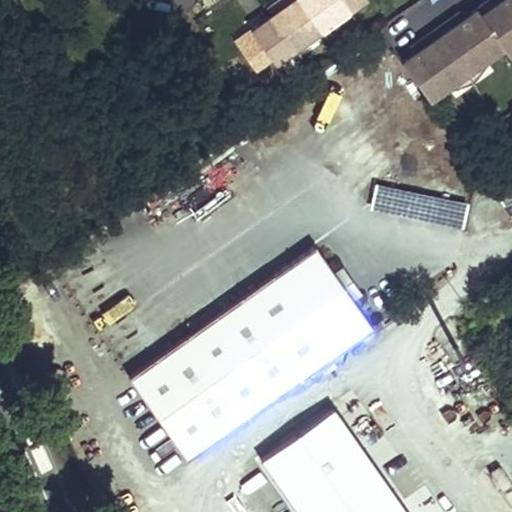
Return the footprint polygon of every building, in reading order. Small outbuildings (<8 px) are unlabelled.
[(303,29),(282,0),(260,0),(264,6),(254,13),(250,16),(274,49),(303,29)] [(264,6),(260,0),(250,7),(254,13),(264,6)] [(330,10),(323,0),(282,0),(303,29),(330,10)] [(344,0),(323,0),(330,10),(344,0)] [(484,1),(459,18),(486,56),(490,62),(511,45),(511,14),(502,0),(497,0),(488,6),(484,1)] [(253,21),(249,16),(232,28),(235,33),(253,21)] [(274,49),(250,16),(249,16),(253,21),(235,33),(255,62),(274,49)] [(443,21),(418,38),(449,82),(486,56),(459,18),(447,26),(443,21)] [(397,61),(386,69),(412,107),(449,82),(418,38),(393,56),(397,61)] [(332,271),(313,245),(128,378),(185,458),(371,327),(352,300),(332,271)] [(341,265),(332,271),(352,300),(360,294),(341,265)]
